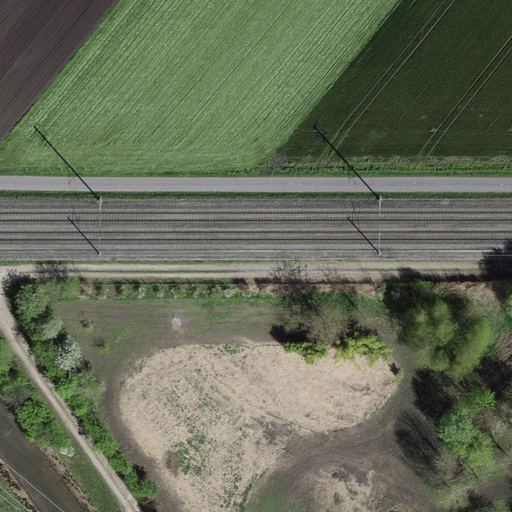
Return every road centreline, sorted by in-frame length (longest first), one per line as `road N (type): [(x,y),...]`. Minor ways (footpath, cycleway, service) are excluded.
road 1 (track): [(0,294),(511,290)]
road 2 (unclassified): [(511,179),(0,177)]
road 3 (track): [(0,317),(139,511)]
